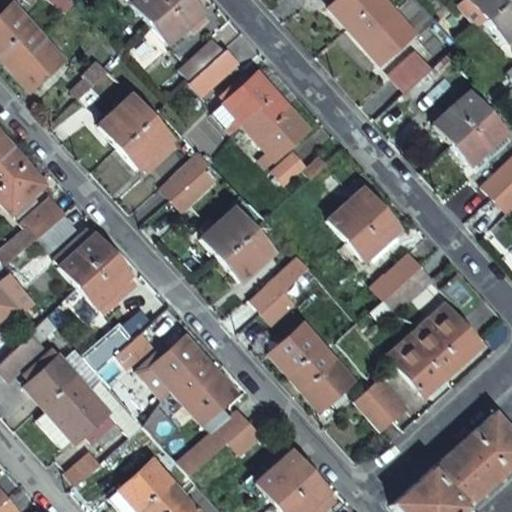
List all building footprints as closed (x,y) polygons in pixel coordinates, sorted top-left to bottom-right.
[(135,0),(125,10),(143,30),(160,49),(195,18),(179,0),(135,0)] [(335,0),(326,9),(345,30),(376,65),(409,35),(391,14),(378,0),(335,0)] [(462,0),(464,1),(482,21),(506,0),(462,0)] [(511,0),(506,0),(482,21),(502,43),(511,34),(511,0)] [(455,9),(473,29),(482,21),(464,1),(455,9)] [(0,14),(0,64),(26,92),(59,63),(40,42),(8,8),(0,14)] [(511,34),(502,43),(511,54),(511,53),(511,34)] [(184,89),(216,59),(206,48),(173,77),(184,89)] [(423,72),(424,71),(409,55),(385,77),(400,93),(410,84),(423,72)] [(226,70),(216,59),(184,89),(197,102),(209,88),(208,87),(226,70)] [(81,80),(83,83),(89,89),(104,76),(96,67),(81,80)] [(430,79),(423,72),(410,84),(416,91),(430,79)] [(251,77),(216,110),(234,129),(261,158),(268,165),(302,133),(284,113),(251,77)] [(76,102),(89,89),(83,83),(69,94),(76,102)] [(96,97),(89,89),(76,102),(82,109),(96,97)] [(429,123),(448,145),(467,166),(501,135),(482,114),(463,93),(429,123)] [(96,129),(115,151),(147,121),(128,100),(96,129)] [(234,129),(216,110),(205,120),(223,139),(234,129)] [(147,121),(115,151),(134,172),(140,167),(145,174),(172,150),(147,121)] [(0,161),(11,151),(0,138),(0,161)] [(11,151),(0,161),(0,206),(10,217),(44,187),(11,151)] [(200,174),(208,167),(197,156),(157,191),(168,203),(200,174)] [(511,181),(511,179),(511,157),(479,187),(490,199),(511,181)] [(259,173),(268,165),(261,158),(252,166),(259,173)] [(297,171),(286,158),(267,175),(278,188),(297,171)] [(300,176),(306,183),(320,170),(314,163),(300,176)] [(320,170),(306,183),(312,190),(326,177),(320,170)] [(200,174),(168,203),(178,214),(210,185),(200,174)] [(511,191),(511,181),(490,199),(497,206),(511,191)] [(323,225),(341,245),(360,265),(364,262),(389,238),(394,234),(376,214),(358,194),(323,225)] [(0,250),(0,260),(5,266),(34,242),(61,219),(47,204),(24,223),(28,227),(0,250)] [(195,242),(215,264),(248,234),(238,223),(247,215),(238,204),(195,242)] [(61,219),(34,242),(47,257),(75,234),(61,219)] [(248,234),(215,264),(235,286),(268,257),(248,234)] [(53,260),(59,267),(87,243),(80,236),(53,260)] [(369,268),(394,244),(389,238),(364,262),(369,268)] [(87,243),(59,267),(55,271),(74,291),(92,311),(121,284),(128,279),(110,260),(91,239),(87,243)] [(367,290),(380,304),(417,270),(404,257),(367,290)] [(247,306),(256,316),(278,297),(308,270),(298,259),(247,306)] [(417,270),(380,304),(391,316),(428,282),(417,270)] [(6,275),(0,280),(0,297),(9,308),(8,309),(15,316),(30,303),(6,275)] [(134,286),(128,279),(121,284),(128,292),(134,286)] [(128,292),(121,284),(92,311),(99,319),(128,292)] [(0,316),(8,309),(9,308),(0,297),(0,316)] [(278,297),(256,316),(266,329),(289,310),(278,297)] [(139,337),(153,324),(142,312),(121,332),(131,344),(138,338),(139,337)] [(420,400),(440,382),(478,348),(447,314),(425,334),(390,366),(420,400)] [(314,413),(326,402),(337,393),(347,384),(328,363),(297,328),(264,358),(282,378),(314,413)] [(41,350),(28,336),(20,344),(5,357),(0,361),(0,375),(6,382),(41,350)] [(0,351),(5,357),(20,344),(15,338),(0,351)] [(149,351),(138,338),(131,344),(113,361),(125,374),(149,351)] [(150,371),(168,390),(200,426),(219,409),(233,396),(209,369),(183,341),(168,354),(150,371)] [(160,403),(168,390),(150,371),(168,354),(162,348),(134,375),(160,403)] [(71,443),(81,434),(104,413),(84,390),(56,358),(44,369),(28,383),(21,389),(40,409),(71,443)] [(24,378),(28,383),(44,369),(38,362),(30,369),(32,371),(24,378)] [(139,427),(97,380),(84,390),(104,413),(81,434),(90,443),(113,422),(121,431),(96,453),(92,449),(62,476),(74,489),(103,461),(117,448),(139,427)] [(378,435),(392,423),(379,408),(373,402),(378,398),(370,388),(352,404),(378,435)] [(379,408),(392,423),(404,412),(385,391),(378,398),(373,402),(379,408)] [(337,393),(326,402),(333,410),(344,401),(337,393)] [(219,409),(200,426),(211,438),(230,422),(219,409)] [(207,442),(217,454),(225,447),(247,428),(236,416),(230,422),(211,438),(207,442)] [(392,511),(465,511),(466,509),(511,468),(511,443),(490,420),(391,510),(392,511)] [(247,428),(225,447),(236,459),(257,440),(247,428)] [(217,454),(207,442),(178,467),(187,478),(217,454)] [(124,455),(117,448),(103,461),(110,468),(124,455)] [(253,488),(272,508),(275,511),(306,511),(323,496),(306,477),(288,457),(253,488)] [(150,462),(116,492),(134,511),(193,511),(181,497),(150,462)] [(132,511),(134,511),(116,492),(106,502),(115,511),(132,511)] [(323,496),(306,511),(322,511),(331,505),(323,496)] [(0,511),(13,511),(5,502),(0,505),(0,511)]
